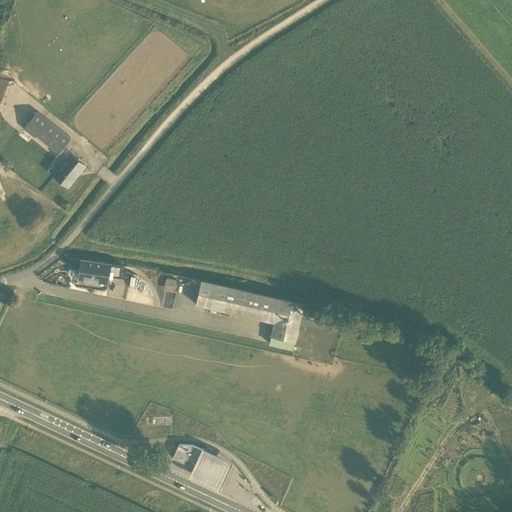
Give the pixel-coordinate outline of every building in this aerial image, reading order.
[(12,81),(6,78),(0,76),(0,102),(3,104),(12,81)] [(71,138),(38,111),(25,127),(36,135),(37,133),(59,151),(57,155),(65,161),(54,175),(68,186),(85,165),(63,147),(71,138)] [(81,259),(80,267),(68,265),(66,276),(85,279),(84,282),(97,284),(98,281),(108,282),(111,263),(81,259)] [(176,292),(179,280),(166,277),(164,290),(176,292)] [(304,304),(249,291),(202,280),(197,304),(275,322),(272,335),(295,341),(300,319),(333,328),(336,316),(304,307),(304,304)] [(478,368),(470,378),(487,392),(495,382),(478,368)] [(197,464),(204,450),(201,448),(192,444),(179,444),(173,457),(184,463),(186,459),(194,462),(197,464)] [(197,464),(194,462),(187,476),(219,491),(232,462),(201,447),(201,448),(204,450),(197,464)]
